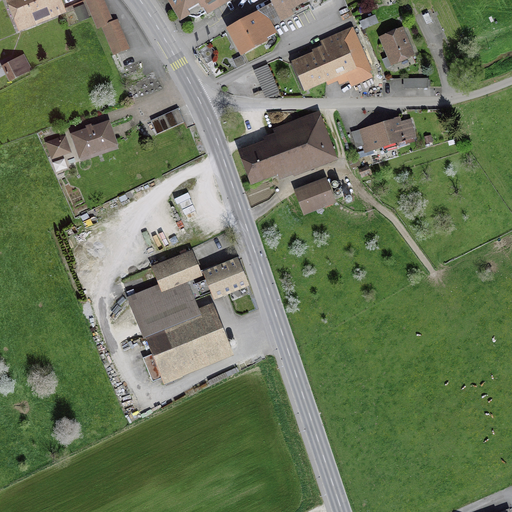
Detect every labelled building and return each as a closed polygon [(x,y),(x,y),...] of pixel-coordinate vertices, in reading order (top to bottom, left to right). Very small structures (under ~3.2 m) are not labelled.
[(10,0),(22,27),(41,18),(33,0),(10,0)] [(62,10),(58,0),(33,0),(41,18),(62,10)] [(117,20),(112,22),(102,0),(86,0),(98,28),(103,26),(114,54),(128,49),(117,20)] [(196,18),(226,0),(174,0),(184,16),(186,15),(196,18)] [(271,0),(273,4),(281,20),(310,5),(307,0),(271,0)] [(480,0),(452,0),(433,10),(450,46),(492,26),(480,0)] [(272,25),(281,20),(273,4),(262,10),(263,11),(230,29),(243,52),(276,33),(272,25)] [(294,67),(303,87),(335,73),(340,83),(350,78),(353,85),(372,77),(351,30),(321,43),(324,53),(294,67)] [(382,39),(392,62),(411,54),(402,31),(382,39)] [(30,71),(22,56),(3,66),(10,81),(30,71)] [(266,65),(252,72),(264,96),(278,89),(266,65)] [(428,79),(404,80),(404,87),(428,87),(428,79)] [(151,120),(157,134),(184,122),(178,108),(151,120)] [(249,178),(317,153),(321,163),(334,158),(317,113),(274,129),(278,141),(240,155),(249,178)] [(367,155),(374,153),(373,149),(383,146),(382,144),(396,140),(397,143),(399,142),(400,145),(407,143),(404,133),(413,131),(409,120),(400,123),(399,118),(391,120),(390,119),(385,120),(386,124),(367,130),(367,131),(361,133),(360,131),(352,134),(356,145),(363,143),(367,155)] [(82,160),(117,148),(107,120),(94,124),(95,127),(92,128),(91,125),(86,127),(87,130),(73,135),(82,160)] [(51,142),(55,152),(51,153),(53,157),(69,151),(64,138),(51,142)] [(305,211),(333,200),(326,181),(298,192),(305,211)] [(193,280),(193,278),(200,275),(191,255),(153,270),(162,291),(185,283),(193,280)] [(193,280),(200,297),(212,292),(215,297),(247,284),(237,260),(200,275),(193,278),(193,280)] [(162,291),(131,304),(145,338),(146,338),(165,383),(181,376),(178,367),(228,347),(213,311),(198,317),(185,283),(162,291)]
